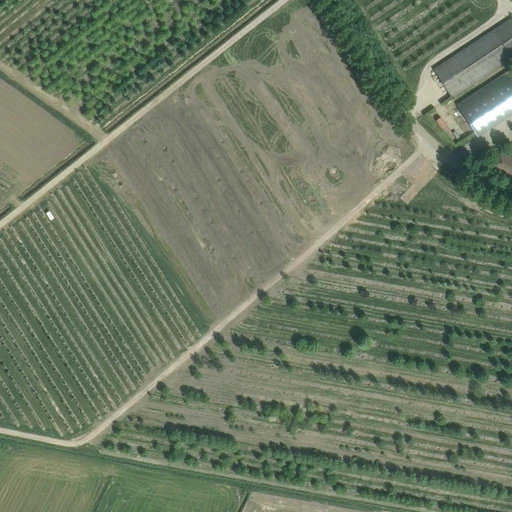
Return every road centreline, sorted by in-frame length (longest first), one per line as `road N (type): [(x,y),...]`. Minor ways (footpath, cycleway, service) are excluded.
road 1 (track): [(427,142),(81,446),(0,431)]
road 2 (track): [(281,0),(0,223)]
road 3 (unclassified): [(511,194),(427,142),(326,0)]
road 4 (unknown): [(410,120),(433,62),(507,10)]
road 5 (track): [(0,62),(105,140)]
